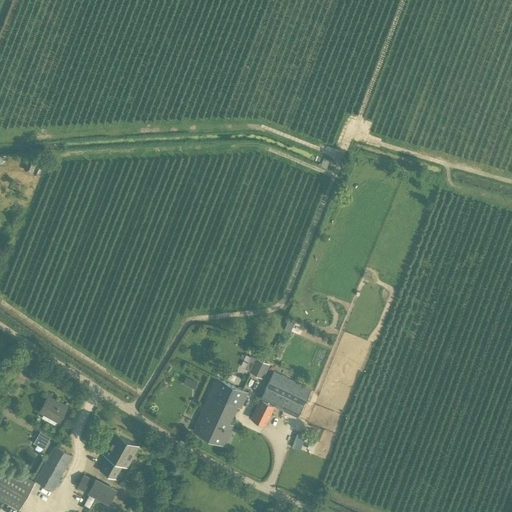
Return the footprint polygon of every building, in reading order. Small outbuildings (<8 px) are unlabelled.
[(24,169),(33,172),(38,157),(29,154),(24,169)] [(327,168),(329,160),(324,158),(323,158),(320,165),(327,168)] [(263,378),(269,364),(256,358),(249,372),(263,378)] [(297,417),(310,389),(274,372),(251,418),(265,424),(274,406),(297,417)] [(183,383),(195,388),(199,381),(186,375),(183,383)] [(217,378),(205,403),(217,408),(221,399),(237,406),(244,390),(217,378)] [(59,421),(67,406),(48,395),(40,410),(59,421)] [(217,408),(205,403),(193,430),(220,443),(237,406),(221,399),(217,408)] [(123,465),(127,467),(139,445),(115,432),(104,452),(108,454),(100,469),(116,478),(123,465)] [(48,442),(38,436),(35,442),(45,448),(48,442)] [(56,446),(36,480),(30,491),(35,495),(41,483),(52,490),(72,455),(56,446)] [(0,497),(19,509),(35,481),(0,460),(0,497)] [(109,504),(116,490),(95,479),(94,480),(84,475),(78,487),(109,504)] [(165,493),(162,499),(167,502),(170,495),(165,493)]
